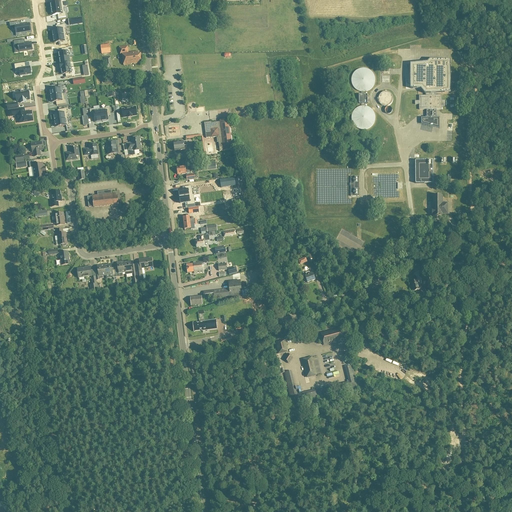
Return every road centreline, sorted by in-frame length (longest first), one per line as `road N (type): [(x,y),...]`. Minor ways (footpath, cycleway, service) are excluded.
road 1 (residential): [(170,244),(80,253),(70,182),(55,173),(56,143)]
road 2 (unclassified): [(187,343),(273,323),(376,285)]
road 3 (track): [(464,440),(460,373),(478,260)]
road 4 (track): [(471,208),(467,135),(478,66),(511,47)]
road 5 (tertiary): [(202,511),(182,344)]
road 6 (residential): [(56,143),(44,130),(36,84),(44,66),(34,0)]
road 7 (tertiary): [(155,124),(140,0)]
road 8 (tertiary): [(170,244),(155,124)]
